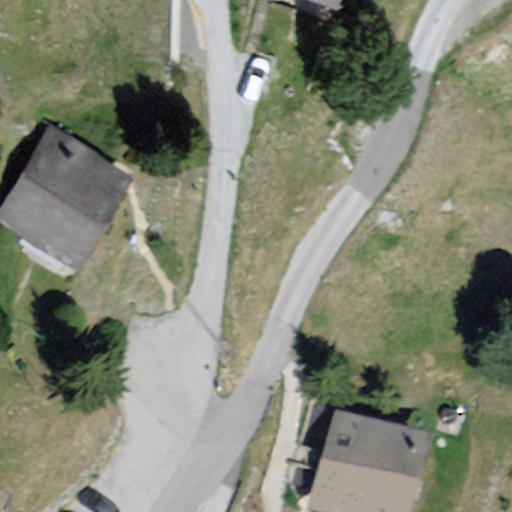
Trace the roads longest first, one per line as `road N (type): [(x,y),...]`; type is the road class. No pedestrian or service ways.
road 1 (residential): [(212,446),(354,212),(461,0)]
road 2 (residential): [(212,446),(199,332),(230,140),(215,0)]
